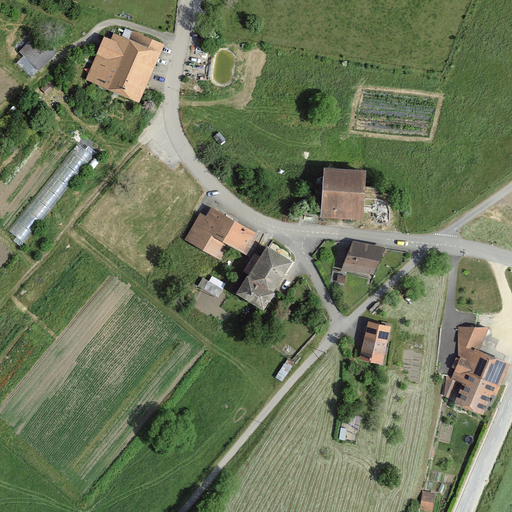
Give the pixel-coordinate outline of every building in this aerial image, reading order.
[(85,80),(139,103),(164,44),(132,30),(129,38),(114,32),(111,39),(104,36),(85,80)] [(40,71),(57,53),(37,33),(19,52),(40,71)] [(77,142),(13,232),(26,241),(35,228),(34,228),(89,151),(77,142)] [(320,217),(363,220),(367,171),(324,168),(320,217)] [(219,260),(228,244),(250,257),(259,242),(255,240),(258,235),(212,207),(207,216),(201,213),(185,240),(219,260)] [(377,274),(381,249),(345,242),(341,268),(377,274)] [(275,291),(293,261),(269,246),(250,275),(275,291)] [(221,295),(226,283),(204,273),(199,286),(221,295)] [(249,274),(237,293),(264,311),(276,292),(275,291),(250,275),(249,274)] [(346,274),(336,274),(335,284),(345,285),(346,274)] [(360,360),(383,366),(392,328),(369,322),(360,360)] [(443,400),(463,409),(489,353),(481,350),(490,327),(457,326),(459,358),(452,380),(446,376),(443,400)] [(489,353),(463,409),(486,418),(494,393),(499,395),(511,364),(489,353)] [(435,493),(422,492),(420,511),(434,511),(435,493)]
